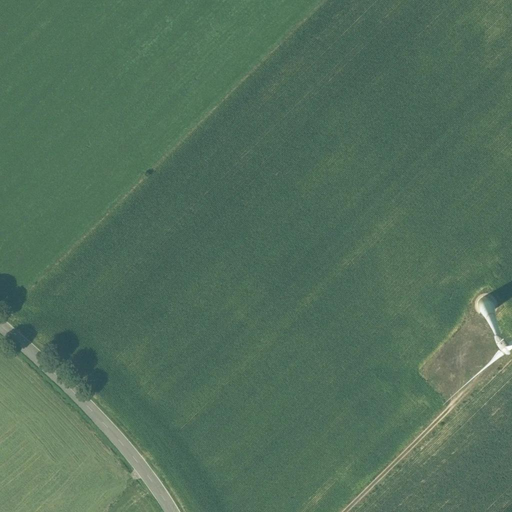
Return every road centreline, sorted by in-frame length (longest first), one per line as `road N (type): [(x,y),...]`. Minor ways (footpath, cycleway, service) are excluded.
road 1 (secondary): [(0,325),(128,450),(171,511)]
road 2 (track): [(346,511),(473,386)]
